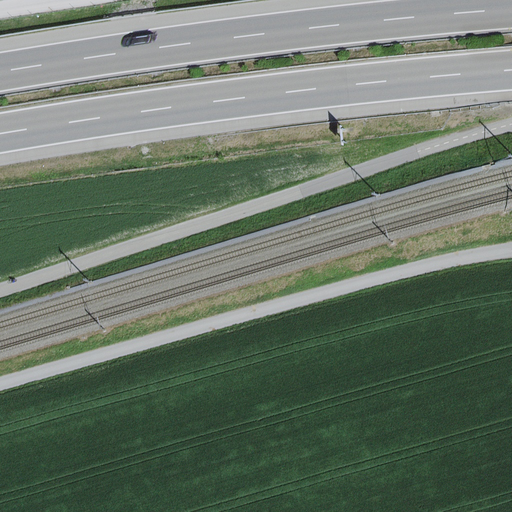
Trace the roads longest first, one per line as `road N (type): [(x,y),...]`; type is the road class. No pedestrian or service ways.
road 1 (track): [(511,125),(383,158),(0,283)]
road 2 (track): [(511,250),(266,301),(0,379)]
road 3 (motorway): [(511,8),(294,29),(0,72)]
road 4 (motorway): [(0,134),(511,69)]
